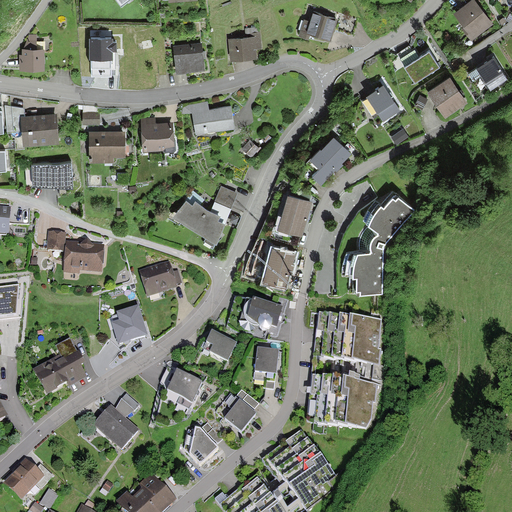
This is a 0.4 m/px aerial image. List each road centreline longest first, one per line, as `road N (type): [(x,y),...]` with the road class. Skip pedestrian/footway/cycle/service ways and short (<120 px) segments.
road 1 (residential): [(511,91),(339,184),(314,239),(285,413),(174,511)]
road 2 (residential): [(0,82),(115,100),(178,96),(280,61),(305,63),(321,78)]
road 3 (residential): [(227,272),(214,301),(184,332),(76,402),(0,467)]
road 4 (residential): [(0,195),(227,272)]
road 5 (residential): [(321,78),(317,109),(282,147),(227,272)]
road 6 (residential): [(321,78),(397,35),(436,0)]
